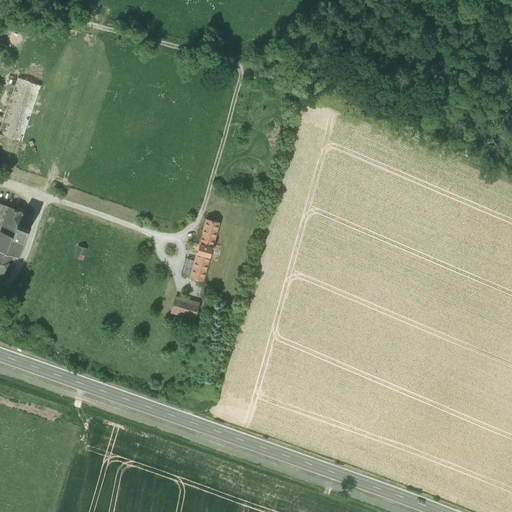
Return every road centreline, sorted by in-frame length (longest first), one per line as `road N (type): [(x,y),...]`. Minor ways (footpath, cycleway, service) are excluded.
road 1 (tertiary): [(439,511),(0,355)]
road 2 (track): [(0,1),(242,68),(205,201)]
road 3 (track): [(242,68),(511,184)]
